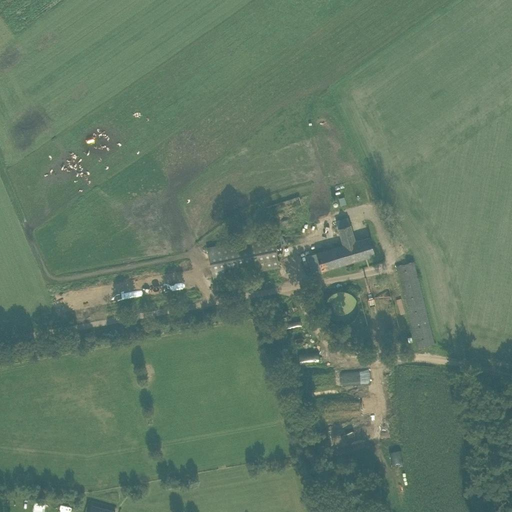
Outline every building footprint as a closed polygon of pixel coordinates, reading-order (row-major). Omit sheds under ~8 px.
[(341,244),(306,255),(312,274),(375,256),(369,236),(355,241),(347,216),(334,220),(341,244)] [(207,247),(211,270),(213,280),(279,267),(272,234),(207,247)] [(396,266),(417,348),(434,344),(413,261),(396,266)] [(324,308),(324,309),(324,311),(324,312),(325,313),(325,315),(326,316),(327,317),(328,319),(329,320),(330,321),(331,322),(332,322),(334,323),(335,324),(336,324),(338,324),(339,325),(341,325),(342,325),(344,324),(345,324),(347,324),(348,323),(349,322),(351,322),(352,321),(353,320),(354,319),(355,317),(355,316),(356,315),(357,314),(357,312),(358,311),(358,309),(358,308),(358,306),(358,305),(357,303),(357,302),(356,301),(356,299),(355,298),(354,297),(353,296),(352,295),(351,294),(349,293),(348,292),(347,292),(345,291),(344,291),(342,291),(341,291),(339,291),(338,291),(336,291),(335,292),(334,292),(332,293),(331,294),(330,295),(329,296),(328,297),(327,298),(326,299),(325,301),(325,302),(324,303),(324,305),(324,306),(324,308)] [(43,511),(43,502),(33,502),(33,511),(43,511)]
